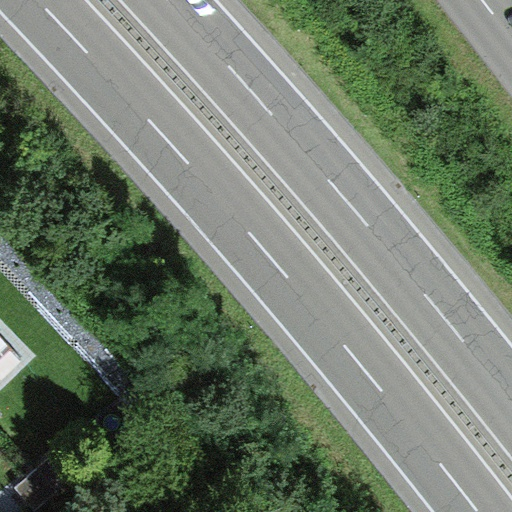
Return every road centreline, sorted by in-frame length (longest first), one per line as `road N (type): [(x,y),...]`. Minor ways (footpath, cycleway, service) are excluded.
road 1 (motorway): [(36,0),(273,261),(480,511)]
road 2 (motorway): [(511,401),(326,176),(160,0)]
